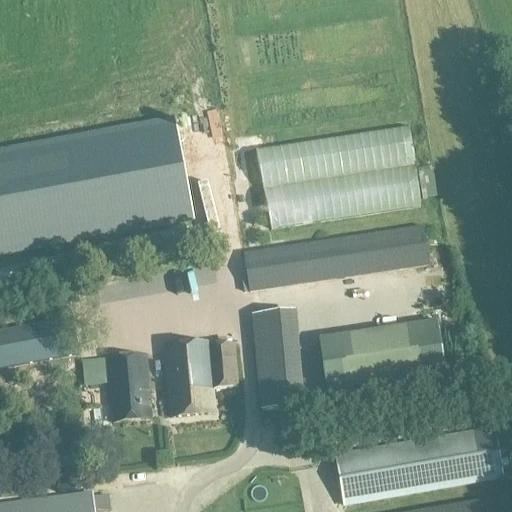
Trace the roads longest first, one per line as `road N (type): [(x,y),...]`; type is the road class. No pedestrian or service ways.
road 1 (track): [(250,459),(511,412)]
road 2 (unknown): [(108,340),(236,305)]
